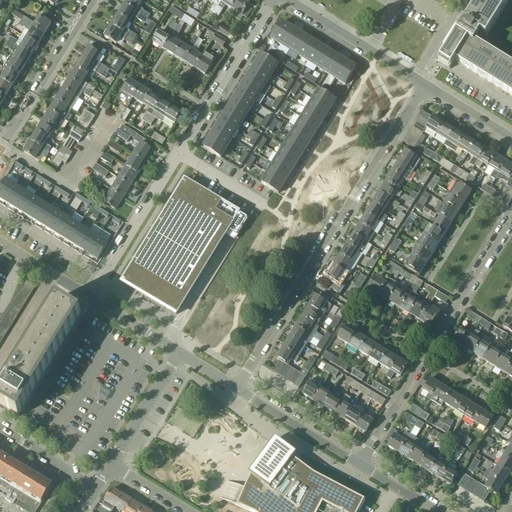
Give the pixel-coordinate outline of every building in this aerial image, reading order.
[(142,2),(138,0),(127,0),(124,5),(147,20),(150,15),(143,11),(144,10),(139,7),(142,2)] [(214,14),(223,0),(208,0),(208,1),(214,5),(210,12),(214,14)] [(232,9),(237,0),(223,0),(214,14),(219,17),(223,10),(225,5),(231,9),(232,9)] [(250,4),(243,0),(237,0),(232,9),(231,9),(229,13),(233,16),(236,12),(243,16),(250,4)] [(443,55),(439,62),(450,69),(454,62),(455,61),(511,96),(511,69),(473,46),(480,35),(486,38),(509,0),(483,0),(469,22),(465,20),(460,17),(458,20),(444,44),(449,47),(443,55)] [(145,24),(147,20),(124,5),(117,16),(129,24),(133,17),(145,24)] [(22,21),(21,22),(44,36),(51,24),(40,17),(36,24),(24,17),(14,10),(12,15),(22,21)] [(126,29),(129,24),(117,16),(111,27),(134,41),(137,36),(126,29)] [(38,46),(44,36),(21,22),(19,25),(31,32),(27,39),(38,46)] [(281,45),(291,28),(281,22),(271,39),(281,45)] [(164,49),(178,26),(174,24),(167,35),(160,31),(153,43),(164,49)] [(181,44),(176,41),(179,36),(178,36),(182,29),(178,26),(164,49),(174,56),(181,44)] [(218,31),(229,38),(232,33),(221,26),(218,31)] [(132,45),(134,41),(111,27),(105,37),(117,44),(121,38),(132,45)] [(290,51),(300,34),(291,28),(281,45),(290,51)] [(299,56),(309,39),(300,34),(290,51),(299,56)] [(227,41),(216,35),(213,40),(224,47),(227,41)] [(32,56),(38,46),(27,39),(23,44),(12,37),(9,42),(32,56)] [(185,62),(199,39),(195,37),(188,48),(181,44),(174,56),(185,62)] [(199,49),(203,42),(199,39),(185,62),(195,69),(202,57),(197,53),(199,49)] [(319,45),(309,39),(299,56),(308,62),(319,45)] [(14,59),(25,67),(32,56),(9,42),(6,46),(13,50),(12,51),(13,51),(10,57),(14,59)] [(317,68),(328,51),(319,45),(308,62),(317,68)] [(82,58),(94,65),(100,55),(89,48),(82,58)] [(327,73),(337,56),(328,51),(317,68),(327,73)] [(205,53),(203,57),(202,57),(195,69),(206,75),(215,60),(205,53)] [(272,75),(278,65),(261,55),(255,64),(272,75)] [(336,79),(346,62),(337,56),(327,73),(336,79)] [(25,67),(14,59),(10,57),(4,67),(19,77),(25,67)] [(94,65),(82,58),(75,69),(87,76),(91,70),(103,77),(105,73),(105,72),(98,68),(94,65)] [(336,79),(345,85),(356,68),(346,62),(336,79)] [(105,72),(105,73),(107,74),(110,70),(108,69),(108,68),(101,64),(98,68),(105,72)] [(255,64),(249,74),(266,84),(272,75),(255,64)] [(112,71),(117,74),(121,68),(116,65),(112,71)] [(0,73),(0,79),(1,80),(12,87),(19,77),(4,67),(0,73)] [(85,89),(92,94),(95,89),(84,82),(87,76),(75,69),(69,80),(81,87),(85,89)] [(266,84),(249,74),(244,83),(261,93),(266,84)] [(0,94),(6,98),(12,87),(1,80),(0,81),(0,94)] [(81,87),(69,80),(63,90),(74,97),(75,96),(81,87)] [(133,98),(140,87),(130,80),(123,92),(122,95),(126,98),(126,100),(125,102),(129,105),(133,98)] [(238,92),(255,102),(261,93),(244,83),(238,92)] [(140,87),(133,98),(144,105),(151,93),(140,87)] [(92,94),(85,89),(83,93),(90,98),(92,94)] [(74,97),(63,90),(56,101),(68,108),(72,110),(79,99),(75,96),(74,97)] [(319,90),(313,100),(330,111),(336,101),(319,90)] [(255,102),(238,92),(232,101),(249,112),(255,102)] [(154,111),(161,99),(151,93),(144,105),(154,111)] [(162,122),(164,118),(171,106),(161,99),(154,111),(151,115),(147,123),(152,125),(156,118),(162,122)] [(324,120),(330,111),(313,100),(307,109),(324,120)] [(68,108),(56,101),(50,110),(62,117),(68,108)] [(232,101),(227,110),(244,121),(249,112),(232,101)] [(102,108),(109,112),(112,106),(106,102),(102,108)] [(126,109),(122,106),(115,116),(120,119),(126,109)] [(171,106),(164,118),(175,124),(183,113),(171,106)] [(126,109),(120,119),(125,122),(131,111),(126,109)] [(324,120),(307,109),(301,118),(318,129),(324,120)] [(66,120),(62,117),(50,110),(43,121),(59,131),(66,120)] [(86,110),(82,116),(92,122),(95,116),(86,110)] [(244,121),(227,110),(221,120),(238,130),(244,121)] [(147,123),(151,115),(147,113),(141,124),(144,126),(147,123)] [(82,116),(79,122),(88,128),(92,122),(82,116)] [(426,129),(429,123),(419,116),(415,122),(426,129)] [(433,117),(429,123),(426,129),(436,135),(443,123),(433,117)] [(301,118),(296,128),(313,138),(318,129),(301,118)] [(232,139),(238,130),(221,120),(215,129),(232,139)] [(59,131),(43,121),(37,132),(48,139),(53,132),(56,135),(59,131)] [(423,134),(426,129),(415,122),(412,127),(423,134)] [(443,123),(436,135),(447,141),(454,130),(443,123)] [(412,127),(409,132),(420,139),(423,134),(412,127)] [(307,147),(313,138),(296,128),(290,137),(307,147)] [(128,142),(131,137),(118,129),(115,134),(128,142)] [(210,138),(227,148),(232,139),(215,129),(210,138)] [(447,141),(444,145),(455,152),(457,148),(464,136),(454,130),(447,141)] [(82,137),(73,131),(72,131),(69,137),(75,141),(79,143),(82,137)] [(251,131),(248,136),(253,139),(256,134),(251,131)] [(48,139),(37,132),(31,142),(47,152),(49,148),(49,146),(45,144),(48,139)] [(417,144),(420,139),(409,132),(406,137),(417,144)] [(155,133),(151,138),(162,145),(166,140),(155,133)] [(139,144),(133,154),(146,163),(153,150),(147,147),(150,143),(137,135),(134,141),(139,144)] [(467,154),(475,142),(464,136),(457,148),(467,154)] [(75,141),(69,137),(62,147),(69,151),(75,141)] [(290,137),(284,146),(301,156),(307,147),(290,137)] [(414,149),(417,144),(406,137),(403,142),(414,149)] [(204,148),(221,158),(227,148),(210,138),(204,148)] [(111,141),(108,146),(121,154),(124,149),(111,141)] [(47,152),(31,142),(24,152),(40,162),(43,157),(46,159),(49,153),(47,152)] [(475,166),(478,161),(485,149),(475,142),(467,154),(474,158),(469,164),(474,167),(475,166)] [(279,155),(296,166),(301,156),(284,146),(279,155)] [(424,155),(427,150),(422,146),(418,152),(424,155)] [(475,166),(480,169),(483,164),(489,167),(496,156),(485,149),(478,161),(475,166)] [(434,162),(438,156),(427,150),(424,155),(434,162)] [(405,151),(399,162),(414,171),(421,161),(405,151)] [(67,153),(65,156),(60,152),(56,158),(63,162),(66,164),(71,156),(67,153)] [(114,160),(103,153),(100,159),(111,165),(114,160)] [(133,154),(125,166),(138,175),(146,163),(133,154)] [(290,175),(296,166),(279,155),(273,164),(290,175)] [(496,178),(506,162),(496,156),(489,167),(494,170),(490,177),(495,180),(496,178)] [(63,162),(56,158),(53,163),(59,167),(63,162)] [(439,164),(444,168),(448,162),(442,159),(439,164)] [(392,172),(404,179),(408,181),(414,171),(399,162),(392,172)] [(448,162),(444,168),(451,172),(454,166),(448,162)] [(511,165),(506,162),(496,178),(497,179),(508,183),(510,180),(511,176),(511,165)] [(290,175),(273,164),(267,174),(284,184),(290,175)] [(96,165),(93,170),(106,178),(109,173),(96,165)] [(125,166),(118,178),(131,186),(138,175),(125,166)] [(458,169),(455,174),(466,181),(469,176),(458,169)] [(422,177),(428,180),(431,174),(426,171),(422,177)] [(392,172),(386,182),(398,189),(404,179),(392,172)] [(278,194),(284,184),(267,174),(261,183),(278,194)] [(89,176),(86,182),(99,190),(102,184),(89,176)] [(469,176),(466,181),(471,184),(475,179),(469,176)] [(422,177),(419,182),(424,185),(428,180),(422,177)] [(432,182),(437,186),(441,180),(435,177),(432,182)] [(102,184),(110,190),(110,189),(124,198),(131,186),(118,178),(114,184),(109,182),(102,184)] [(177,315),(190,293),(228,232),(237,237),(248,218),(184,179),(121,281),(177,315)] [(16,186),(7,180),(0,190),(0,199),(6,203),(16,186)] [(398,189),(386,182),(379,193),(391,200),(394,195),(398,197),(400,197),(402,193),(398,189)] [(437,186),(432,182),(428,188),(434,191),(437,186)] [(456,182),(449,193),(465,203),(472,192),(460,185),(456,182)] [(481,190),(486,194),(490,188),(484,185),(481,190)] [(16,186),(6,203),(15,208),(25,192),(16,186)] [(490,188),(486,194),(492,197),(496,192),(490,188)] [(110,189),(110,190),(102,202),(116,211),(124,198),(110,189)] [(511,195),(504,190),(502,193),(500,195),(511,202),(511,199),(511,195)] [(25,192),(15,208),(24,214),(34,198),(25,192)] [(410,197),(415,201),(418,195),(413,192),(410,197)] [(384,211),(391,200),(379,193),(373,203),(384,211)] [(443,203),(447,206),(459,213),(465,203),(449,193),(448,195),(446,195),(444,199),(444,201),(443,203)] [(500,195),(498,200),(497,200),(507,207),(511,202),(500,195)] [(410,197),(406,203),(412,207),(415,201),(410,197)] [(34,198),(24,214),(33,220),(44,203),(34,198)] [(422,198),(419,203),(424,206),(427,201),(422,198)] [(42,226),(53,209),(44,203),(33,220),(42,226)] [(384,211),(373,203),(366,214),(378,221),(383,224),(387,217),(382,214),(384,211)] [(421,212),(424,206),(419,203),(415,209),(421,212)] [(441,216),(452,223),(456,216),(459,213),(447,206),(443,203),(442,203),(436,213),(441,216)] [(423,211),(434,218),(436,214),(425,208),(423,211)] [(42,226),(52,231),(62,215),(53,209),(42,226)] [(400,213),(398,216),(397,218),(402,222),(405,217),(400,213)] [(372,231),(378,221),(366,214),(360,224),(372,231)] [(71,220),(62,215),(52,231),(61,237),(71,220)] [(434,227),(446,234),(452,223),(441,216),(434,227)] [(402,222),(397,218),(393,224),(398,228),(402,222)] [(406,224),(411,227),(415,222),(409,219),(406,224)] [(70,243),(80,226),(71,220),(61,237),(70,243)] [(371,232),(372,231),(360,224),(353,234),(365,242),(368,237),(372,239),(375,234),(371,232)] [(402,230),(408,233),(411,227),(406,224),(402,230)] [(70,243),(79,248),(89,232),(80,226),(70,243)] [(434,227),(428,237),(439,244),(446,234),(434,227)] [(99,238),(89,232),(79,248),(88,254),(99,238)] [(365,242),(353,234),(347,245),(359,253),(365,257),(372,246),(365,242)] [(384,239),(389,242),(393,237),(387,234),(384,239)] [(433,256),(439,244),(428,237),(423,234),(421,238),(418,240),(417,241),(416,243),(415,244),(415,245),(421,248),(433,256)] [(99,238),(88,254),(98,260),(108,243),(99,238)] [(380,245),(386,248),(389,242),(384,239),(380,245)] [(393,245),(399,248),(402,243),(397,239),(393,245)] [(347,245),(341,255),(352,262),(359,253),(347,245)] [(395,254),(399,248),(393,245),(390,250),(395,254)] [(421,248),(415,245),(414,246),(414,247),(413,249),(413,251),(412,251),(412,252),(413,252),(411,255),(415,258),(427,265),(433,256),(421,248)] [(371,260),(376,263),(380,258),(374,254),(371,260)] [(334,266),(346,273),(352,262),(341,255),(334,266)] [(415,258),(411,255),(409,258),(407,258),(405,261),(406,263),(404,266),(420,276),(427,265),(415,258)] [(373,269),(376,263),(371,260),(367,266),(373,269)] [(393,271),(396,266),(391,263),(388,268),(393,271)] [(352,277),(346,273),(334,266),(327,276),(331,279),(326,286),(340,295),(345,287),(340,283),(343,278),(349,282),(352,277)] [(397,279),(399,275),(402,270),(396,266),(393,271),(391,275),(397,279)] [(404,278),(409,281),(414,284),(417,279),(412,276),(407,273),(404,278)] [(358,281),(364,284),(367,279),(362,275),(359,280),(358,281)] [(368,289),(378,295),(386,283),(375,277),(368,289)] [(418,291),(420,288),(423,283),(417,279),(414,284),(412,287),(418,291)] [(22,286),(33,292),(35,288),(36,287),(25,280),(22,286)] [(354,287),(360,290),(364,284),(358,281),(354,287)] [(396,290),(386,283),(378,295),(389,302),(396,290)] [(22,286),(19,291),(29,297),(33,292),(22,286)] [(438,292),(432,288),(429,294),(435,297),(438,292)] [(406,296),(396,290),(389,302),(399,308),(406,296)] [(26,303),(29,297),(19,291),(16,296),(26,303)] [(351,301),(354,296),(347,292),(345,297),(351,301)] [(449,298),(438,292),(435,297),(445,304),(449,298)] [(26,303),(16,296),(12,301),(23,308),(26,303)] [(315,296),(309,307),(324,316),(326,312),(327,313),(329,311),(331,309),(331,306),(330,306),(315,296)] [(399,308),(410,314),(417,303),(406,296),(399,308)] [(22,411),(35,390),(36,388),(34,387),(39,379),(41,380),(42,379),(40,378),(45,370),(47,371),(47,370),(45,368),(50,360),(52,362),(53,361),(51,359),(56,351),(58,353),(59,351),(57,350),(62,342),(64,343),(64,342),(62,341),(67,333),(69,334),(70,333),(68,332),(73,324),(75,325),(81,315),(66,306),(66,307),(62,304),(62,303),(56,300),(50,310),(53,312),(48,320),(45,318),(44,319),(47,321),(42,329),(39,327),(38,328),(42,330),(36,338),(33,336),(33,337),(36,339),(31,347),(28,345),(27,346),(30,348),(25,356),(22,355),(21,356),(25,358),(20,366),(17,364),(16,365),(19,367),(14,375),(11,373),(10,374),(13,376),(8,384),(5,382),(0,390),(0,405),(1,406),(2,405),(6,408),(5,409),(7,410),(8,409),(11,411),(11,412),(13,414),(14,413),(17,415),(17,416),(18,417),(20,414),(19,414),(22,410),(22,411)] [(12,301),(9,306),(20,313),(23,308),(12,301)] [(410,314),(420,321),(427,309),(417,303),(410,314)] [(339,311),(345,314),(348,309),(343,305),(339,311)] [(430,305),(427,309),(420,321),(431,328),(441,312),(430,305)] [(20,313),(9,306),(6,311),(17,318),(20,313)] [(317,327),(324,316),(309,307),(302,317),(314,324),(317,327)] [(6,311),(3,316),(13,323),(17,318),(6,311)] [(468,318),(478,324),(482,319),(471,312),(468,318)] [(330,313),(327,318),(333,322),(336,317),(330,313)] [(0,321),(10,328),(13,323),(3,316),(0,321)] [(338,325),(342,319),(336,316),(336,317),(333,322),(338,325)] [(153,320),(147,317),(143,323),(149,327),(153,320)] [(307,335),(311,337),(313,333),(310,331),(314,324),(302,317),(296,327),(307,335)] [(511,318),(510,317),(503,328),(511,333),(511,318)] [(487,322),(482,319),(478,324),(484,328),(487,322)] [(0,321),(0,328),(7,333),(10,328),(0,321)] [(335,330),(338,325),(333,322),(330,327),(335,330)] [(338,338),(348,344),(355,333),(345,326),(338,338)] [(296,327),(289,338),(301,345),(305,348),(308,342),(310,343),(313,338),(311,337),(307,335),(296,327)] [(453,341),(464,348),(471,336),(475,330),(470,327),(469,329),(468,329),(465,333),(461,330),(453,341)] [(494,334),(499,337),(503,332),(497,329),(494,334)] [(475,330),(471,336),(464,348),(474,354),(482,343),(476,339),(480,333),(475,330)] [(508,335),(503,332),(499,337),(505,341),(508,335)] [(366,339),(355,333),(348,344),(359,351),(366,339)] [(325,346),(329,340),(324,337),(320,343),(325,346)] [(289,338),(283,348),(295,355),(301,345),(289,338)] [(376,346),(366,339),(359,351),(369,357),(376,346)] [(487,346),(482,343),(474,354),(485,361),(492,349),(496,343),(490,339),(487,346)] [(322,351),(325,346),(320,343),(317,348),(322,351)] [(369,357),(380,364),(387,352),(376,346),(369,357)] [(280,362),(285,365),(288,367),(295,355),(283,348),(276,359),(280,362)] [(502,355),(492,349),(485,361),(495,367),(502,355)] [(380,364),(390,370),(397,358),(387,352),(380,364)] [(511,363),(511,361),(502,355),(495,367),(506,374),(511,363)] [(333,356),(330,362),(335,365),(339,360),(333,356)] [(307,363),(313,366),(316,361),(310,357),(307,363)] [(408,365),(397,358),(390,370),(386,377),(391,380),(395,373),(401,377),(408,365)] [(339,360),(335,365),(346,372),(350,366),(339,360)] [(273,373),(278,376),(285,365),(280,362),(273,373)] [(330,374),(333,368),(328,365),(327,366),(321,362),(318,367),(330,374)] [(306,377),(313,366),(307,363),(300,374),(306,377)] [(290,368),(288,367),(285,365),(278,376),(283,379),(290,368)] [(283,379),(288,382),(295,371),(290,368),(283,379)] [(333,368),(330,374),(336,378),(339,372),(333,368)] [(356,378),(360,372),(354,369),(351,374),(356,378)] [(295,371),(288,382),(293,385),(300,374),(295,371)] [(366,376),(360,372),(356,378),(362,381),(366,376)] [(306,377),(300,374),(293,385),(299,389),(306,377)] [(351,387),(354,381),(348,378),(345,384),(351,387)] [(320,389),(321,390),(323,385),(312,379),(310,383),(303,395),(313,401),(320,389)] [(427,398),(431,401),(433,397),(441,385),(430,379),(427,383),(425,388),(423,390),(429,394),(427,398)] [(365,388),(354,381),(351,387),(361,394),(365,388)] [(371,387),(377,391),(381,385),(375,382),(371,387)] [(99,385),(94,393),(106,400),(111,392),(99,385)] [(388,398),(391,392),(381,385),(377,391),(388,398)] [(441,385),(433,397),(431,401),(442,408),(444,404),(443,403),(450,391),(441,385)] [(361,394),(372,400),(375,394),(365,388),(361,394)] [(331,396),(321,390),(320,389),(313,401),(324,408),(331,396)] [(443,403),(444,404),(454,410),(461,398),(450,391),(443,403)] [(386,401),(375,394),(372,400),(382,406),(386,401)] [(346,395),(341,402),(334,414),(345,421),(352,409),(347,406),(351,399),(346,395)] [(341,402),(331,396),(324,408),(334,414),(341,402)] [(472,405),(461,398),(454,410),(465,416),(472,405)] [(482,411),(472,405),(465,416),(475,422),(482,411)] [(410,411),(421,418),(424,412),(413,406),(410,411)] [(362,415),(352,409),(345,421),(355,427),(362,415)] [(493,418),(482,411),(475,422),(486,429),(493,418)] [(426,421),(430,416),(424,412),(421,418),(426,421)] [(373,422),(362,415),(355,427),(366,434),(373,422)] [(404,420),(415,427),(419,421),(408,415),(404,420)] [(501,417),(497,423),(503,426),(507,421),(501,417)] [(442,430),(445,425),(447,422),(441,418),(436,427),(442,430)] [(424,425),(419,421),(415,427),(421,430),(424,425)] [(503,426),(497,423),(494,428),(500,432),(503,426)] [(451,428),(445,425),(442,430),(447,434),(451,428)] [(415,428),(410,436),(414,438),(415,439),(420,431),(415,428)] [(457,440),(462,443),(466,438),(465,437),(469,431),(464,428),(457,440)] [(431,436),(436,439),(439,434),(434,430),(431,436)] [(405,432),(401,439),(395,436),(388,447),(399,454),(410,435),(405,432)] [(445,437),(439,434),(436,439),(442,443),(445,437)] [(399,454),(408,460),(415,448),(410,445),(414,438),(410,436),(410,435),(399,454)] [(472,441),(466,438),(462,443),(468,447),(472,441)] [(488,438),(484,444),(490,448),(494,442),(488,438)] [(358,511),(363,503),(364,501),(314,474),(294,459),(297,455),(276,439),(249,474),(254,478),(249,491),(228,481),(220,498),(220,499),(243,508),(250,511),(324,511),(325,511),(326,511),(358,511)] [(457,452),(460,447),(455,443),(451,449),(457,452)] [(419,467),(426,455),(429,451),(426,450),(426,448),(422,445),(421,446),(418,444),(415,448),(408,460),(419,467)] [(490,448),(484,444),(481,449),(487,453),(490,448)] [(466,450),(460,447),(457,452),(463,456),(466,450)] [(502,460),(498,467),(510,474),(511,469),(511,460),(504,456),(505,456),(499,452),(496,457),(502,460)] [(0,453),(0,495),(3,498),(22,467),(0,453)] [(436,461),(426,455),(419,467),(430,473),(437,462),(436,461)] [(436,461),(437,462),(430,473),(440,480),(447,468),(450,464),(439,457),(436,461)] [(475,459),(471,465),(477,469),(481,463),(475,459)] [(477,469),(471,465),(468,471),(474,474),(477,469)] [(22,467),(3,498),(14,504),(17,499),(19,500),(16,505),(26,511),(36,511),(37,511),(49,493),(53,486),(22,467)] [(503,484),(510,474),(498,467),(494,472),(488,469),(485,473),(491,477),(503,484)] [(458,475),(447,468),(440,480),(451,486),(458,475)] [(485,488),(486,488),(491,491),(496,495),(503,484),(491,477),(485,473),(483,478),(489,481),(485,488)] [(458,487),(464,490),(470,479),(465,476),(458,487)] [(464,490),(468,493),(475,482),(470,479),(464,490)] [(468,493),(474,496),(480,485),(475,482),(468,493)] [(474,496),(479,499),(486,488),(485,488),(480,485),(474,496)] [(484,502),(491,491),(486,488),(479,499),(484,502)] [(105,501),(115,507),(122,495),(112,489),(105,501)] [(115,507),(122,511),(125,511),(132,502),(122,495),(115,507)] [(132,502),(125,511),(139,511),(142,508),(132,502)]
